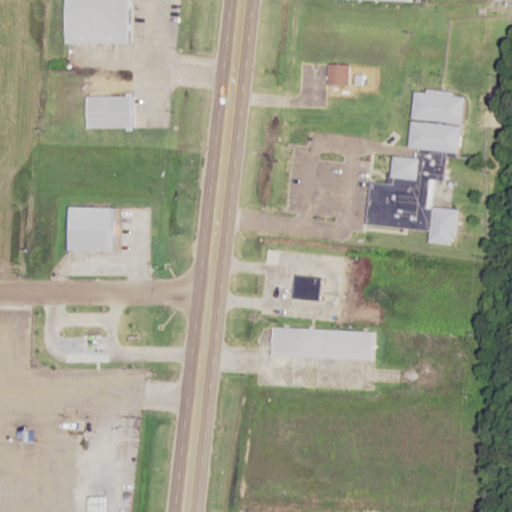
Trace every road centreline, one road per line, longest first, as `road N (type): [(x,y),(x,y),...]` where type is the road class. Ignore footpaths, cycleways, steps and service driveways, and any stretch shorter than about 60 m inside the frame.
road 1 (secondary): [(184,511),(241,0)]
road 2 (residential): [(208,296),(0,294)]
